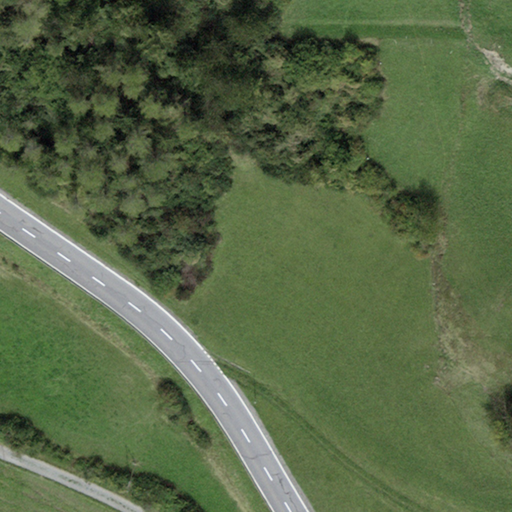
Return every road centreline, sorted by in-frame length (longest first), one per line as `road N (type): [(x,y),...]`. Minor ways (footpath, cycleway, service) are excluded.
road 1 (primary): [(0,213),(181,348),(290,511)]
road 2 (track): [(511,51),(483,35),(387,27),(290,31)]
road 3 (track): [(127,511),(0,455)]
